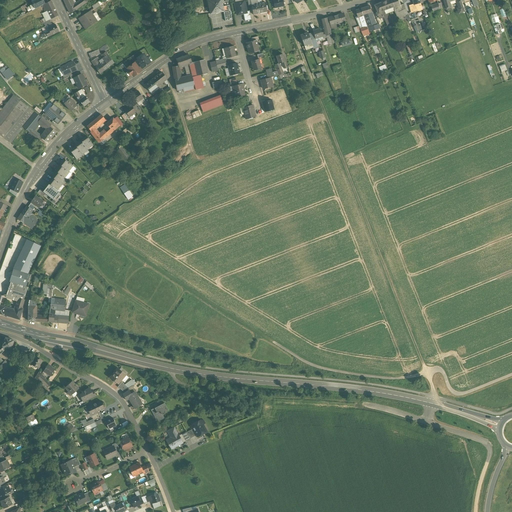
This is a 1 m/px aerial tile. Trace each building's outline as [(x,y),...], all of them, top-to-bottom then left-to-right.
[(34,0),(32,1),(35,9),(42,6),(42,5),(44,4),(42,0),(34,0)] [(81,0),(74,5),(77,9),(87,2),(85,0),(81,0)] [(221,0),(216,0),(208,2),(211,14),(223,11),(222,7),(221,0)] [(272,0),(274,8),(284,6),(283,3),(284,2),(283,0),(272,0)] [(391,0),(389,0),(379,4),(383,14),(383,15),(386,14),(385,11),(388,10),(393,7),(391,0)] [(443,0),(447,10),(452,8),(450,2),(456,0),(443,0)] [(465,11),(461,0),(457,2),(459,8),(457,8),(459,14),(465,11)] [(51,1),(44,4),(48,11),(54,8),(51,1)] [(244,1),(235,3),(237,15),(243,14),(247,13),(246,12),(244,1)] [(73,3),(66,6),(70,13),(77,9),(74,5),(73,3)] [(265,3),(258,4),(260,13),(267,12),(265,3)] [(251,6),(253,15),(260,13),(258,4),(251,6)] [(229,5),(222,7),(223,11),(225,21),(232,20),(229,5)] [(54,8),(48,11),(51,19),(58,16),(54,8)] [(361,9),(356,10),(358,18),(359,17),(360,21),(361,21),(363,27),(360,28),(363,35),(369,33),(366,24),(365,21),(361,9)] [(403,10),(396,13),(398,18),(405,15),(403,10)] [(89,11),(79,19),(86,30),(96,22),(89,11)] [(366,14),(365,15),(367,20),(365,21),(366,24),(368,28),(370,27),(376,25),(372,13),(366,14)] [(332,17),(329,18),(328,18),(330,25),(335,23),(337,23),(338,23),(337,23),(345,21),(343,14),(332,17)] [(497,14),(491,15),(493,23),(499,22),(497,14)] [(330,30),(327,18),(321,20),(324,32),(325,32),(326,35),(332,34),(331,30),(330,30)] [(52,26),(47,29),(49,32),(51,35),(58,32),(55,25),(52,26)] [(320,29),(313,31),(314,34),(315,39),(320,37),(322,36),(321,33),(320,29)] [(309,35),(308,33),(300,36),(304,46),(311,43),(312,43),(309,35)] [(315,39),(314,34),(309,35),(312,43),(311,43),(313,48),(318,46),(316,42),(315,39)] [(252,41),(246,43),(249,54),(254,52),(253,51),(257,50),(258,51),(259,51),(256,41),(256,40),(252,41)] [(438,51),(437,48),(442,47),(440,42),(432,45),(435,52),(438,51)] [(234,46),(224,48),(226,59),(236,56),(234,46)] [(98,49),(88,54),(90,58),(100,54),(98,49)] [(102,54),(92,61),(99,74),(114,63),(108,55),(106,52),(102,54)] [(282,54),(276,56),(278,63),(278,64),(282,62),(285,62),(284,59),(285,59),(285,57),(283,57),(282,54)] [(188,55),(177,59),(179,67),(189,63),(191,63),(188,55)] [(140,65),(137,62),(138,61),(134,56),(130,58),(134,62),(134,63),(137,67),(140,65)] [(145,56),(138,61),(137,62),(140,65),(142,68),(150,62),(145,56)] [(258,59),(251,61),(254,71),(261,69),(258,59)] [(204,60),(194,62),(195,67),(197,75),(198,76),(200,75),(207,74),(204,60)] [(73,62),(61,68),(64,75),(71,73),(77,70),(73,62)] [(216,62),(210,63),(212,72),(218,71),(216,62)] [(133,66),(128,70),(129,70),(127,72),(130,76),(132,74),(134,76),(140,71),(137,67),(134,63),(132,65),(133,66)] [(233,64),(227,65),(230,76),(239,74),(236,63),(233,64)] [(13,75),(9,69),(2,73),(7,80),(13,75)] [(165,77),(161,72),(158,75),(163,82),(166,80),(165,77)] [(87,85),(82,74),(79,75),(74,78),(79,88),(87,85)] [(158,75),(152,80),(157,87),(163,82),(158,75)] [(204,88),(200,75),(198,76),(200,84),(195,86),(196,90),(194,90),(204,88)] [(180,79),(175,80),(177,90),(183,89),(193,86),(194,86),(192,76),(180,79)] [(269,78),(261,80),(263,89),(271,87),(269,78)] [(152,80),(144,85),(147,88),(146,89),(147,91),(148,91),(150,92),(157,87),(152,80)] [(237,85),(233,86),(236,98),(244,95),(241,84),(237,85)] [(138,91),(131,96),(137,103),(143,98),(138,91)] [(13,95),(8,101),(22,112),(27,106),(13,95)] [(157,95),(151,99),(155,104),(160,100),(157,95)] [(81,98),(78,100),(83,106),(89,102),(85,96),(81,98)] [(77,106),(69,97),(66,99),(67,101),(64,104),(71,111),(77,106)] [(221,97),(200,105),(203,112),(223,104),(221,97)] [(271,100),(262,102),(265,112),(274,110),(271,100)] [(8,101),(0,111),(0,133),(3,136),(22,112),(8,101)] [(58,109),(53,104),(45,114),(51,119),(58,124),(65,115),(58,109)] [(130,105),(124,110),(126,113),(129,117),(135,112),(132,108),(130,105)] [(252,105),(243,108),(246,119),(255,117),(252,105)] [(22,112),(3,136),(11,142),(23,128),(23,127),(26,124),(35,113),(27,106),(22,112)] [(191,112),(193,118),(202,116),(199,110),(191,112)] [(35,113),(26,124),(32,129),(37,122),(41,117),(35,113)] [(49,121),(51,119),(45,114),(44,113),(42,116),(49,121)] [(101,115),(94,120),(97,123),(96,125),(97,127),(105,120),(101,115)] [(41,117),(37,122),(47,130),(49,126),(50,127),(51,125),(41,117)] [(113,119),(103,127),(106,130),(108,132),(109,131),(111,133),(119,126),(118,123),(113,119)] [(94,120),(87,127),(91,131),(91,132),(93,135),(97,132),(95,129),(98,127),(97,127),(96,125),(97,123),(94,120)] [(47,130),(44,133),(51,139),(56,132),(50,127),(49,126),(47,130)] [(99,135),(97,132),(93,135),(99,143),(105,137),(106,138),(111,133),(109,131),(108,132),(106,130),(102,133),(102,132),(99,135)] [(44,133),(41,137),(42,138),(48,143),(51,139),(44,133)] [(87,136),(81,141),(87,149),(93,145),(87,136)] [(81,141),(75,146),(76,146),(81,154),(87,150),(87,149),(81,141)] [(76,146),(70,151),(76,159),(82,155),(81,154),(76,146)] [(121,147),(117,150),(124,160),(128,157),(121,147)] [(73,166),(64,159),(60,165),(61,166),(68,171),(73,166)] [(68,171),(61,166),(56,171),(57,172),(64,178),(69,172),(68,171)] [(64,178),(57,172),(52,178),(53,178),(60,184),(65,178),(64,178)] [(60,184),(53,178),(48,184),(49,184),(57,191),(61,185),(60,184)] [(18,193),(23,183),(15,180),(10,190),(11,190),(18,193)] [(53,200),(59,192),(57,191),(49,184),(43,192),(46,194),(53,200)] [(127,189),(124,191),(130,201),(135,198),(131,193),(130,193),(127,189)] [(43,201),(35,196),(31,203),(39,208),(43,201)] [(28,207),(26,206),(21,213),(18,219),(23,222),(23,223),(32,228),(37,221),(35,219),(35,218),(30,214),(33,210),(28,207)] [(26,240),(13,269),(27,273),(40,247),(26,240)] [(27,273),(13,269),(9,281),(10,282),(26,287),(30,274),(27,273)] [(83,282),(92,290),(94,288),(85,280),(83,282)] [(26,287),(10,282),(6,294),(14,297),(23,299),(28,287),(26,287)] [(23,299),(14,297),(13,300),(17,301),(16,306),(22,309),(24,300),(23,299)] [(66,300),(51,299),(49,313),(48,322),(57,323),(57,317),(54,317),(55,310),(61,311),(64,311),(64,310),(66,300)] [(88,304),(76,300),(72,312),(85,316),(88,304)] [(22,309),(16,306),(14,310),(5,307),(2,315),(19,320),(23,309),(22,309)] [(14,340),(6,338),(5,341),(4,344),(3,346),(4,347),(8,348),(11,349),(14,340)] [(42,360),(36,356),(34,359),(31,364),(37,369),(42,360)] [(8,369),(3,364),(0,366),(0,367),(5,373),(8,369)] [(48,365),(43,372),(50,376),(55,370),(52,368),(52,367),(48,365)] [(126,375),(118,368),(110,378),(118,385),(121,380),(126,375)] [(51,385),(39,372),(35,378),(45,390),(51,385)] [(72,381),(65,388),(68,392),(67,393),(70,396),(78,389),(72,381)] [(129,388),(121,383),(117,388),(124,392),(128,389),(129,388)] [(137,394),(132,386),(129,388),(128,389),(129,390),(131,394),(134,392),(136,395),(137,394)] [(90,388),(82,392),(83,394),(80,395),(83,401),(95,396),(93,391),(91,392),(90,388)] [(125,393),(122,394),(126,401),(129,399),(133,397),(131,394),(129,390),(125,393)] [(134,392),(131,394),(133,397),(129,399),(135,408),(142,404),(137,397),(136,395),(134,392)] [(100,401),(92,405),(96,412),(97,412),(98,413),(101,412),(100,410),(104,408),(100,401)] [(164,403),(151,410),(153,415),(155,414),(159,421),(164,418),(161,414),(168,411),(164,403)] [(25,416),(28,427),(37,424),(34,414),(25,416)] [(112,418),(105,421),(109,429),(116,425),(112,418)] [(201,421),(199,421),(197,422),(196,426),(193,428),(193,429),(197,435),(197,436),(200,435),(201,435),(202,436),(203,435),(203,434),(203,433),(206,431),(201,421)] [(182,443),(174,428),(169,430),(173,438),(167,441),(171,449),(182,443)] [(193,429),(186,432),(190,439),(197,435),(193,429)] [(186,432),(181,435),(185,441),(190,439),(186,432)] [(132,447),(128,438),(119,441),(124,450),(132,447)] [(113,446),(103,451),(107,459),(117,454),(116,453),(113,446)] [(98,463),(94,454),(87,457),(91,466),(98,463)] [(77,457),(71,460),(74,467),(80,464),(77,457)] [(7,460),(0,462),(0,471),(10,468),(11,467),(10,465),(9,466),(7,460)] [(71,460),(61,465),(66,475),(69,474),(70,473),(71,472),(72,473),(76,471),(74,467),(71,460)] [(139,463),(133,465),(134,466),(129,468),(131,472),(132,473),(133,472),(135,476),(139,474),(139,473),(142,472),(143,471),(141,468),(139,463)] [(145,482),(147,485),(150,484),(151,487),(156,484),(153,475),(149,476),(151,480),(145,482)] [(98,481),(90,485),(91,487),(91,488),(91,489),(91,491),(92,491),(93,491),(94,493),(102,490),(101,488),(99,482),(98,481)] [(7,484),(5,484),(0,486),(0,494),(0,495),(4,493),(10,491),(7,484)] [(83,493),(75,497),(78,505),(86,501),(83,494),(84,494),(83,493)] [(157,494),(151,496),(152,499),(150,500),(151,501),(152,504),(160,501),(157,494)] [(138,497),(131,500),(134,506),(136,505),(137,506),(141,504),(139,500),(138,497)] [(9,498),(1,501),(3,505),(2,505),(4,509),(12,505),(10,501),(9,498)] [(160,501),(152,504),(154,509),(162,507),(160,501)]
